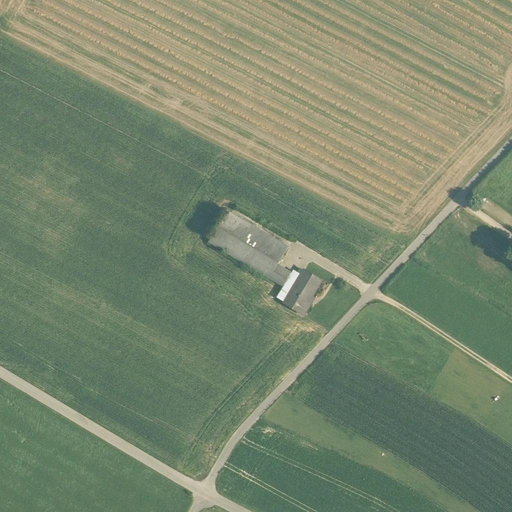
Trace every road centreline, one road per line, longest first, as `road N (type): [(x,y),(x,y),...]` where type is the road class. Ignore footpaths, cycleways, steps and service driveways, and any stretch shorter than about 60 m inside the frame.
road 1 (track): [(194,511),(257,413),(511,141)]
road 2 (unclassified): [(237,511),(0,372)]
